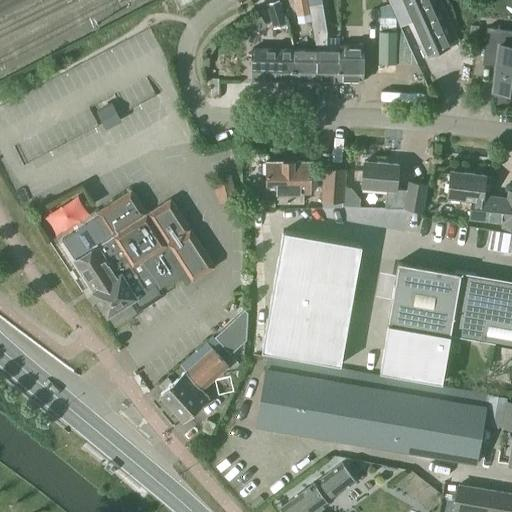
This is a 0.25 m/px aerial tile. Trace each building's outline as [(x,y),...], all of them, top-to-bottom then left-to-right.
[(338,50),(326,50),(326,29),(322,4),(309,6),(307,0),(293,0),(297,16),(310,14),(316,50),(315,50),(315,81),(320,81),(322,85),(332,85),(334,82),(338,82),(338,50)] [(429,55),(458,42),(439,0),(389,0),(401,26),(413,20),(429,55)] [(273,28),(286,24),(279,1),(266,5),(273,28)] [(379,31),(378,63),(395,64),(416,64),(399,27),(395,27),(395,18),(379,18),(379,31)] [(511,92),(511,91),(511,45),(510,45),(511,31),(511,30),(487,27),(483,58),(496,59),(493,89),(496,90),(496,93),(511,95),(511,92)] [(338,50),(338,82),(362,82),(363,46),(338,46),(338,50)] [(292,81),(293,49),(251,49),(251,80),(292,81)] [(315,81),(315,50),(293,49),(292,81),(315,81)] [(106,127),(120,119),(112,103),(97,111),(106,127)] [(274,203),(288,203),(288,161),(266,162),(266,192),(261,192),(261,191),(250,191),(250,208),(274,207),(274,203)] [(288,161),(288,203),(303,203),(303,193),(310,192),(309,161),(288,161)] [(396,189),(398,164),(363,162),(361,188),(386,190),(384,208),(404,209),(421,211),(425,185),(408,182),(407,190),(396,189)] [(342,202),(344,170),(324,169),(322,201),(342,202)] [(483,195),(485,176),(451,171),(447,197),(465,199),(471,208),(470,218),(503,222),(503,227),(511,228),(511,191),(509,191),(508,199),(483,195)] [(97,301),(106,316),(132,299),(139,310),(161,296),(157,290),(183,273),(189,283),(214,267),(169,199),(146,214),(130,190),(95,213),(98,217),(61,240),(74,260),(74,261),(90,286),(85,290),(93,304),(97,301)] [(45,215),(58,234),(91,211),(78,193),(45,215)] [(511,250),(511,229),(492,227),(489,247),(511,250)] [(282,231),(261,350),(340,364),(361,245),(282,231)] [(387,325),(379,371),(441,382),(449,340),(449,336),(511,346),(511,283),(397,263),(386,325),(387,325)] [(230,355),(244,342),(245,314),(216,339),(230,355)] [(201,390),(228,367),(212,349),(160,394),(182,420),(208,397),(201,390)] [(475,463),(487,394),(267,356),(256,425),(475,463)] [(511,403),(507,403),(503,428),(511,429),(511,442),(508,464),(511,464),(511,403)] [(328,502),(355,482),(342,464),(314,484),(282,508),(284,511),(315,511),(328,503),(328,502)] [(511,511),(511,494),(459,485),(453,511),(511,511)]
